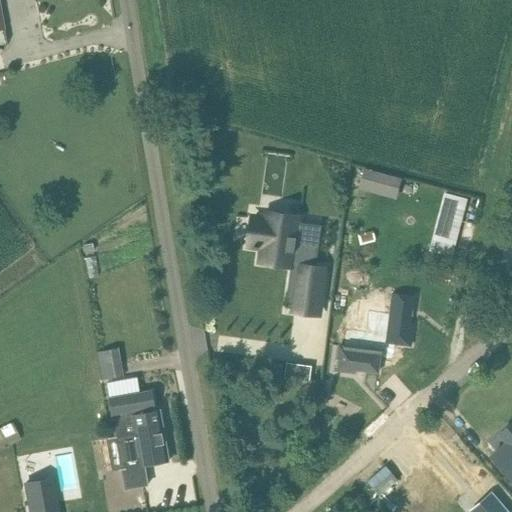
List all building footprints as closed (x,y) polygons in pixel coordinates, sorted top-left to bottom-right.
[(365,168),(359,189),(373,193),(378,172),(365,168)] [(439,214),(429,251),(453,257),(463,220),(439,214)] [(302,224),(303,220),(272,215),(271,222),(258,220),(254,247),(278,250),(276,264),(304,268),(301,292),(325,296),(329,271),(320,270),(326,227),(302,224)] [(340,345),(337,369),(354,372),(355,369),(378,372),(380,357),(381,354),(395,356),(397,344),(411,346),(413,324),(411,324),(414,296),(393,293),(390,315),(371,312),(368,332),(346,329),(344,345),(340,345)] [(120,348),(98,352),(100,366),(122,362),(120,348)] [(288,363),(286,377),(310,381),(312,367),(288,363)] [(138,378),(107,383),(117,437),(122,437),(128,468),(123,469),(126,486),(146,482),(143,466),(169,461),(160,410),(156,411),(153,391),(141,393),(138,378)] [(0,447),(17,439),(10,423),(0,427),(0,447)] [(511,425),(502,434),(509,442),(493,456),(511,477),(511,425)] [(32,474),(25,475),(31,511),(60,511),(55,482),(34,486),(32,474)] [(509,511),(490,490),(470,509),(472,511),(509,511)]
